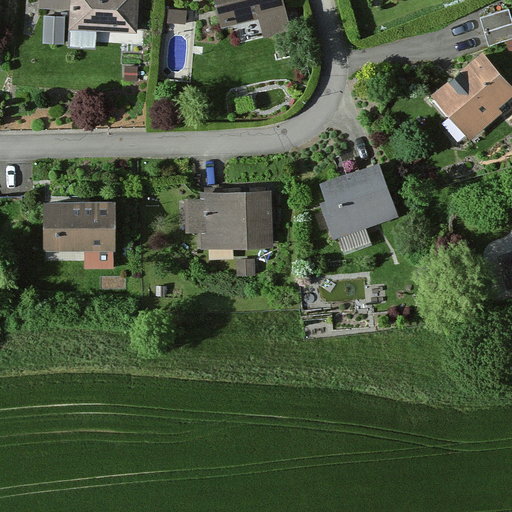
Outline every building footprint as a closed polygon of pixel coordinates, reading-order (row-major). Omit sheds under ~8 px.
[(61,0),(36,0),(36,11),(61,13),(61,0)] [(141,0),(70,0),(69,34),(140,38),(141,0)] [(279,0),(213,0),(222,31),(283,14),(279,0)] [(511,29),(506,10),(476,18),(485,49),(511,41),(511,29)] [(65,20),(43,18),(40,46),(62,48),(65,20)] [(511,83),(485,52),(431,97),(469,141),(511,104),(511,83)] [(383,165),(320,187),(327,206),(319,209),(332,244),(402,219),(383,165)] [(273,196),(201,195),(201,204),(184,203),(183,233),(203,233),(202,250),(272,251),(273,196)] [(116,207),(45,203),(42,251),(113,255),(116,207)] [(511,249),(500,252),(508,283),(511,282),(511,249)]
